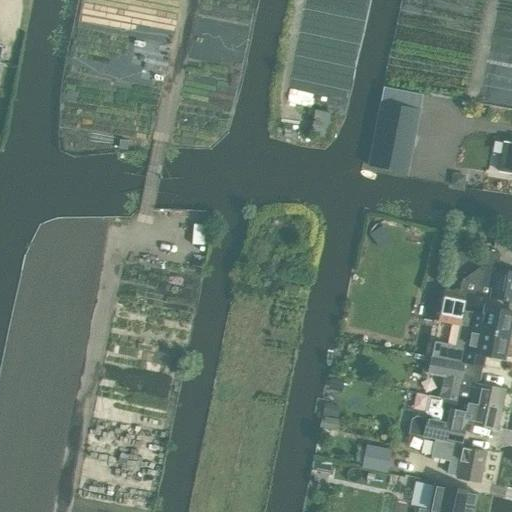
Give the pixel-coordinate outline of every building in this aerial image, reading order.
[(368,165),(408,173),(422,95),(383,87),(368,165)] [(332,114),(314,110),(310,135),(327,138),(332,114)] [(119,140),(118,148),(127,149),(128,141),(119,140)] [(511,144),(503,143),(498,172),(511,174),(511,144)] [(463,188),(465,176),(452,174),(450,186),(463,188)] [(193,224),(191,244),(203,245),(205,225),(193,224)] [(511,240),(495,237),(493,247),(511,251),(511,250),(511,240)] [(484,251),(478,282),(468,280),(466,293),(490,298),(511,302),(511,272),(497,270),(500,254),(484,251)] [(436,323),(457,327),(507,337),(511,313),(511,311),(484,306),(482,315),(463,311),(466,295),(443,290),(436,323)] [(430,355),(432,355),(478,365),(481,366),(483,355),(503,359),(507,337),(457,327),(453,346),(433,342),(430,355)] [(444,375),(439,397),(494,409),(498,389),(475,385),(477,376),(476,376),(478,365),(432,355),(428,371),(444,375)] [(408,432),(412,433),(458,443),(463,422),(490,428),(494,409),(439,397),(427,394),(424,410),(427,414),(423,417),(415,415),(411,418),(408,432)] [(322,413),(336,416),(339,404),(325,401),(322,413)] [(322,416),(319,428),(333,431),(336,419),(322,416)] [(434,441),(431,457),(449,461),(446,474),(456,476),(456,477),(479,482),(485,452),(434,441)] [(361,468),(386,473),(391,449),(365,445),(361,468)] [(331,462),(315,459),(313,470),(329,474),(331,462)] [(472,511),(476,493),(434,484),(428,511),(420,509),(419,511),(472,511)]
